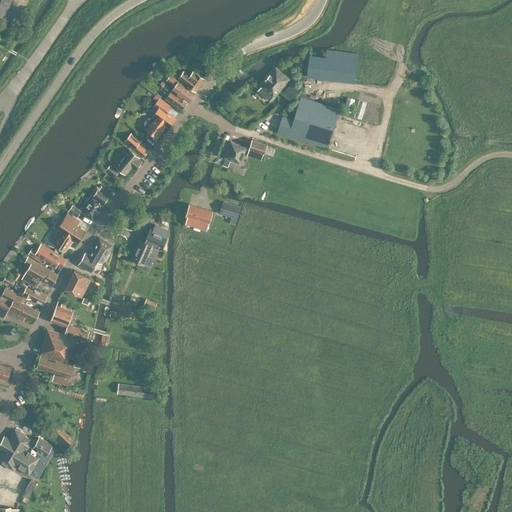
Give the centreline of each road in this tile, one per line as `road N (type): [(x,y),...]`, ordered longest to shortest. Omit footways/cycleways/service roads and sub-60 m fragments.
road 1 (residential): [(23,361),(86,238),(191,106)]
road 2 (tertiary): [(0,166),(87,39),(133,0)]
